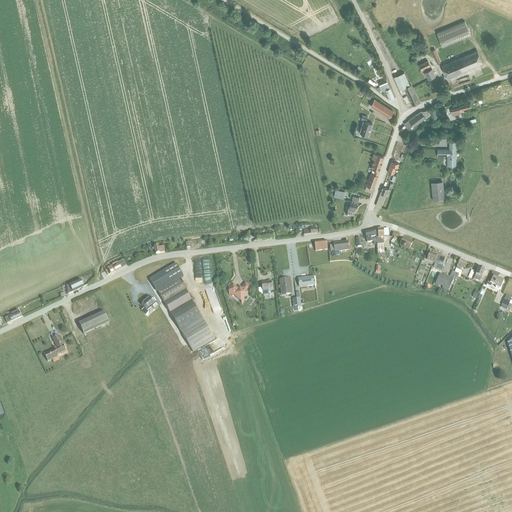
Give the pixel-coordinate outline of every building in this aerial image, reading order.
[(441,42),(469,31),(465,21),(437,33),(441,42)] [(438,63),(440,62),(435,49),(432,50),(438,63)] [(447,78),(483,63),(477,50),(442,65),(447,78)] [(421,70),(430,65),(428,60),(419,64),(421,70)] [(428,78),(435,75),(432,68),(425,71),(428,78)] [(404,73),(394,77),(402,94),(406,92),(408,96),(413,106),(420,102),(419,101),(417,96),(415,92),(411,84),(410,85),(404,73)] [(388,83),(380,86),(382,92),(383,91),(390,88),(388,83)] [(390,88),(383,91),(384,95),(387,93),(388,96),(390,99),(394,98),(394,96),(390,88)] [(375,99),(371,106),(389,118),(393,111),(375,99)] [(460,105),(461,112),(464,112),(464,109),(471,107),(469,102),(460,105)] [(461,112),(460,105),(450,107),(452,115),(462,113),(461,112)] [(437,117),(435,110),(431,111),(430,109),(421,111),(419,113),(415,116),(404,124),(408,129),(412,126),(413,127),(426,118),(426,117),(431,114),(433,119),(437,117)] [(364,120),(359,133),(369,136),(373,123),(366,121),(368,116),(362,115),(361,119),(364,120)] [(449,149),(437,149),(437,156),(447,156),(447,166),(452,166),(452,168),(456,168),(456,166),(456,141),(449,141),(449,149)] [(366,186),(374,188),(378,176),(379,171),(384,157),(373,154),(372,158),(374,159),(370,168),(372,169),(366,186)] [(392,159),(388,172),(394,174),(395,170),(395,168),(398,169),(399,164),(395,163),(395,160),(392,159)] [(443,181),(431,182),(433,201),(445,200),(443,181)] [(383,187),(376,205),(378,206),(381,207),(385,195),(388,197),(389,195),(389,194),(390,190),(383,187)] [(335,189),(334,196),(343,198),(345,191),(335,189)] [(348,207),(347,210),(348,211),(347,216),(354,218),(355,214),(356,215),(358,207),(356,207),(357,204),(358,204),(359,197),(353,195),(352,202),(351,202),(349,206),(349,207),(348,207)] [(310,230),(303,230),(304,236),(317,234),(316,228),(316,227),(310,228),(310,230)] [(388,229),(378,230),(378,239),(376,238),(377,243),(378,245),(378,253),(384,253),(384,244),(384,240),(380,241),(380,239),(384,238),(384,236),(389,236),(388,229)] [(373,241),(374,244),(377,243),(376,238),(378,239),(378,230),(375,230),(365,232),(367,243),(373,241)] [(258,236),(257,236),(257,241),(275,239),(274,232),(269,232),(269,235),(261,236),(261,234),(258,234),(258,236)] [(403,238),(400,246),(409,250),(413,243),(403,238)] [(327,241),(315,243),(316,251),(328,250),(327,241)] [(334,245),(330,246),(331,252),(334,251),(334,253),(349,251),(348,242),(333,244),(334,245)] [(153,248),(152,249),(152,250),(153,251),(155,250),(156,255),(165,252),(163,245),(154,247),(154,248),(153,248)] [(430,253),(427,261),(434,263),(433,266),(442,270),(443,266),(442,266),(445,259),(430,253)] [(108,268),(105,270),(108,276),(127,266),(124,260),(118,263),(118,262),(112,264),(112,266),(108,268)] [(455,271),(455,272),(461,275),(462,272),(460,271),(461,268),(464,269),(467,263),(460,260),(455,271)] [(158,293),(181,279),(184,277),(176,264),(150,280),(158,293)] [(479,268),(474,279),(480,282),(485,271),(479,268)] [(492,273),(487,285),(491,287),(492,284),(496,286),(496,288),(500,290),(501,287),(504,282),(497,279),(498,276),(499,277),(499,276),(492,273)] [(454,277),(451,276),(450,278),(446,276),(445,277),(440,275),(436,284),(443,287),(442,289),(448,291),(454,277)] [(314,276),(298,278),(299,287),(315,285),(314,276)] [(290,278),(279,280),(281,295),(292,294),(290,278)] [(181,279),(158,293),(194,353),(215,340),(186,291),(187,290),(181,279)] [(69,286),(67,287),(68,289),(67,289),(69,292),(68,293),(69,295),(84,287),(81,280),(75,283),(74,282),(69,285),(69,286)] [(268,282),(262,282),(263,294),(269,294),(268,291),(273,290),(272,286),(273,286),(273,285),(272,285),(271,280),(268,281),(268,282)] [(231,283),(228,286),(229,295),(232,297),(233,296),(241,302),(242,304),(241,305),(242,305),(245,302),(244,299),(252,288),(245,283),(241,288),(240,286),(238,288),(233,284),(232,285),(231,283)] [(207,286),(215,314),(223,311),(215,284),(207,286)] [(150,298),(142,305),(145,308),(142,311),(146,316),(149,313),(150,313),(155,309),(153,307),(157,304),(152,298),(151,299),(150,298)] [(505,298),(501,307),(507,309),(508,307),(510,308),(511,304),(511,302),(510,302),(510,301),(505,298)] [(8,317),(5,318),(8,324),(22,317),(19,311),(12,314),(13,316),(9,318),(8,317)] [(104,312),(79,323),(84,335),(109,323),(104,312)] [(57,348),(44,354),(48,362),(58,358),(57,356),(61,354),(62,355),(67,353),(64,346),(65,345),(63,341),(62,342),(59,336),(53,339),(57,348)]
